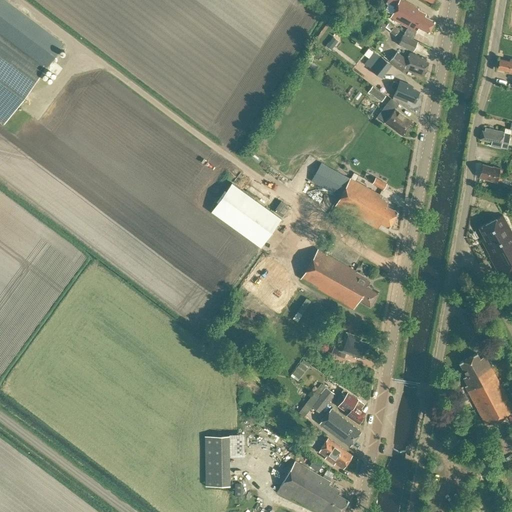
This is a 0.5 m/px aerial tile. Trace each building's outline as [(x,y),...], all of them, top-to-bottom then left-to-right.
[(0,0),(0,33),(46,68),(63,45),(2,0),(0,0)] [(402,0),(399,0),(390,18),(408,28),(405,34),(413,39),(419,28),(428,33),(434,22),(424,17),(426,14),(418,10),(418,8),(402,0)] [(382,23),(378,23),(376,26),(377,29),(380,31),(383,31),(385,28),(385,25),(382,23)] [(0,120),(4,124),(46,68),(0,33),(0,120)] [(403,35),(398,45),(412,52),(417,42),(403,35)] [(403,70),(423,77),(428,63),(425,62),(426,60),(418,57),(418,56),(409,53),(407,60),(397,52),(389,62),(403,73),(403,70)] [(381,78),(391,66),(382,58),(381,59),(374,53),(365,64),(373,70),(372,71),(381,78)] [(511,59),(510,59),(509,62),(499,59),(497,69),(505,71),(504,72),(511,73),(511,59)] [(393,82),(391,88),(396,90),(393,97),(406,102),(407,100),(414,103),(419,92),(411,89),(412,87),(399,81),(398,84),(393,82)] [(368,93),(381,102),(385,96),(372,87),(368,93)] [(412,122),(395,109),(399,104),(391,98),(377,117),(402,135),(412,122)] [(505,129),(504,132),(493,130),(493,128),(490,127),(489,129),(485,128),(484,131),(482,131),(480,140),(491,142),(490,146),(500,148),(501,147),(507,148),(509,138),(511,131),(511,124),(510,131),(505,129)] [(389,228),(397,212),(387,206),(388,203),(380,199),(382,196),(355,181),(358,176),(354,174),(351,179),(350,178),(350,179),(321,164),(311,181),(340,197),(335,206),(377,229),(380,223),(389,228)] [(509,184),(511,175),(501,172),(502,170),(500,169),(493,167),(492,168),(483,165),(479,177),(496,182),(497,180),(509,184)] [(372,185),(383,190),(387,184),(376,178),(372,185)] [(281,219),(231,183),(212,211),(261,246),(281,219)] [(280,199),(273,209),(282,215),(289,205),(280,199)] [(484,239),(481,240),(489,255),(488,255),(499,277),(511,269),(511,235),(501,215),(478,228),(484,239)] [(369,307),(378,291),(367,285),(369,282),(366,279),(367,278),(317,249),(300,279),(353,309),(358,301),(369,307)] [(346,352),(363,358),(368,343),(360,340),(361,337),(346,332),(340,348),(333,346),(331,353),(344,358),(346,352)] [(255,351),(249,346),(245,351),(251,356),(255,351)] [(486,426),(511,411),(511,406),(485,356),(479,359),(476,353),(459,363),(466,376),(463,378),(467,386),(465,387),(486,426)] [(302,359),(292,375),(300,380),(310,364),(302,359)] [(313,393),(327,404),(334,394),(320,384),(317,388),(315,386),(312,391),(314,392),(313,393)] [(361,409),(364,404),(347,392),(338,406),(348,413),(346,415),(359,424),(363,417),(362,416),(365,413),(361,410),(362,409),(361,409)] [(327,404),(313,393),(299,413),(304,416),(311,407),(320,414),(327,404)] [(319,423),(350,446),(361,432),(330,409),(319,423)] [(204,435),(206,485),(230,484),(229,451),(236,451),(235,440),(230,440),(229,434),(204,435)] [(335,463),(343,469),(352,455),(327,439),(318,452),(326,457),(324,459),(334,465),(335,463)] [(476,463),(486,458),(483,451),(473,456),(476,463)] [(328,484),(330,482),(295,461),(278,490),(316,511),(340,511),(348,500),(337,494),(339,491),(328,484)]
